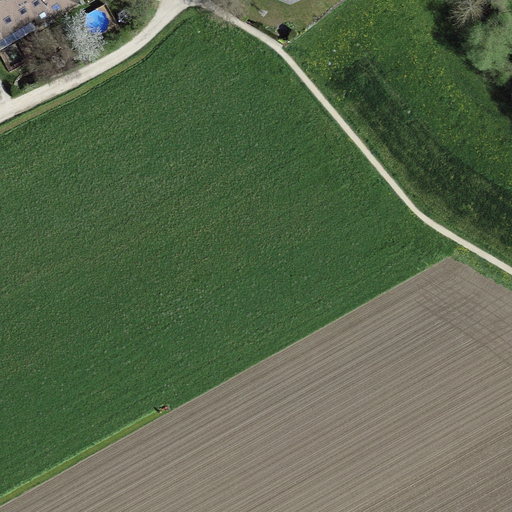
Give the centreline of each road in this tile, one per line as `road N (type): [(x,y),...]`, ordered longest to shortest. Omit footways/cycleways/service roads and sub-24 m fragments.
road 1 (track): [(191,0),(280,49),(421,216),(511,272)]
road 2 (residential): [(169,0),(148,36),(122,55),(0,115)]
